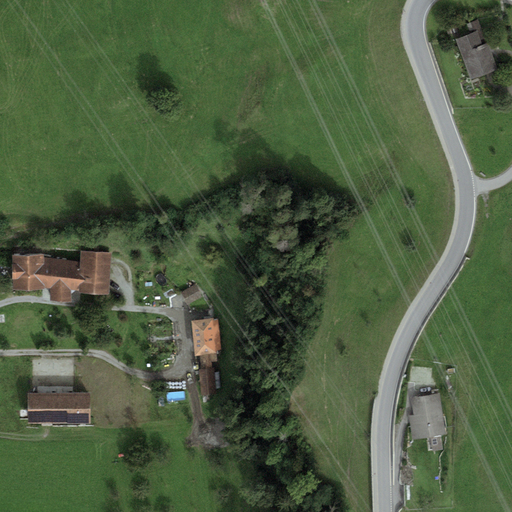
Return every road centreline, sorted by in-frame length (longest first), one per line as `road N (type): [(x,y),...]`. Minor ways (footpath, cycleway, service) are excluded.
road 1 (tertiary): [(467,186),(456,252),(393,372),(382,433),(384,511)]
road 2 (track): [(0,352),(119,352),(132,332),(130,274)]
road 3 (tertiary): [(421,0),(415,39),(467,186)]
